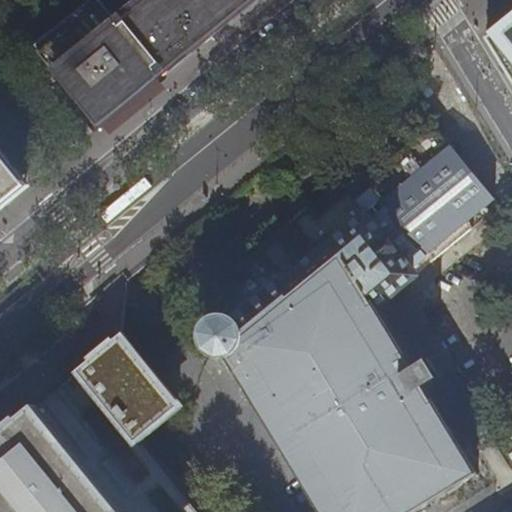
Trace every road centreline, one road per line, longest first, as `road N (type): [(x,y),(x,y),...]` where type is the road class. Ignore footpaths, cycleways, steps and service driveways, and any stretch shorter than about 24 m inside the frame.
road 1 (secondary): [(0,321),(393,0)]
road 2 (residential): [(318,0),(0,260)]
road 3 (residential): [(436,0),(511,125)]
